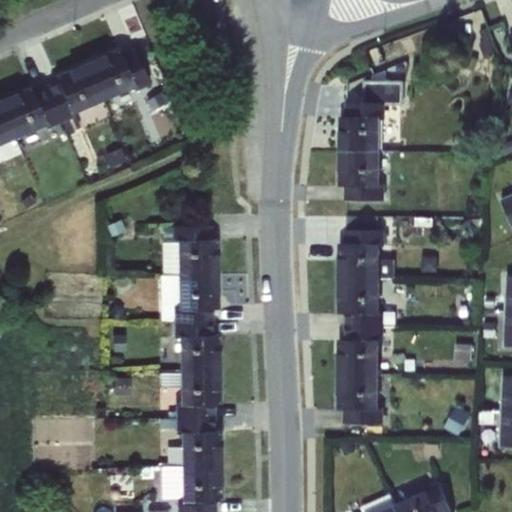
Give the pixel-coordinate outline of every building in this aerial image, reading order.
[(134,84),(133,85),(134,89),(148,83),(134,47),(121,53),(134,84)] [(119,48),(88,61),(104,98),(133,85),(134,84),(121,53),(119,48)] [(460,53),(457,65),(474,70),(478,59),(460,53)] [(88,61),(55,76),(57,81),(70,113),(71,112),(104,98),(88,61)] [(404,79),(365,80),(364,103),(386,103),(404,103),(404,79)] [(57,81),(46,85),(61,122),(65,130),(79,124),(75,115),(73,116),(71,112),(70,113),(57,81)] [(46,85),(33,91),(46,122),(48,127),(61,122),(46,85)] [(31,86),(0,99),(0,101),(16,135),(46,122),(33,91),(31,86)] [(159,95),(150,104),(157,111),(166,102),(159,95)] [(0,101),(0,142),(16,135),(0,101)] [(364,103),(346,103),(346,117),(381,117),(381,119),(385,119),(386,103),(364,103)] [(381,119),(381,117),(346,117),(341,117),(340,150),(380,150),(381,119)] [(120,148),(103,156),(108,168),(126,160),(120,148)] [(380,184),(380,150),(340,150),(340,186),(345,186),(380,186),(380,184)] [(511,160),(496,167),(495,178),(510,172),(509,169),(511,167),(511,160)] [(380,184),(380,186),(345,186),(345,200),(385,201),(385,184),(380,184)] [(30,193),(20,201),(27,210),(37,202),(30,193)] [(511,196),(502,201),(511,224),(511,196)] [(348,216),(345,229),(379,230),(380,216),(348,216)] [(119,220),(106,225),(110,235),(124,230),(119,220)] [(469,221),(459,228),(468,238),(478,231),(469,221)] [(211,224),(172,225),(172,242),(177,242),(177,239),(211,239),(211,224)] [(379,230),(345,229),(345,244),(380,244),(380,247),(385,247),(385,244),(385,235),(385,230),(379,230)] [(178,274),(217,274),(217,239),(211,239),(177,239),(177,242),(178,274)] [(178,274),(177,242),(172,242),(162,240),(160,274),(178,274)] [(345,244),(340,244),(339,278),(380,279),(380,247),(380,244),(345,244)] [(178,274),(160,274),(161,321),(173,321),(173,306),(178,305),(178,274)] [(178,305),(178,309),(213,308),(218,308),(217,274),(178,274),(178,305)] [(380,279),(339,278),(339,313),(344,313),(379,313),(379,311),(380,279)] [(499,278),(488,278),(487,292),(498,292),(499,278)] [(471,293),(459,293),(459,308),(471,308),(471,293)] [(173,321),(213,320),(213,308),(178,309),(178,305),(173,306),(173,321)] [(379,313),(344,313),(344,326),(384,326),(384,311),(379,311),(379,313)] [(506,322),(506,311),(495,311),(494,321),(506,322)] [(179,334),(213,334),(213,320),(173,321),(174,337),(179,337),(179,334)] [(384,326),(344,326),(344,339),(379,340),(379,343),(384,343),(384,326)] [(213,334),(179,334),(179,337),(179,369),(219,368),(219,334),(213,334)] [(344,339),(339,339),(339,375),(379,375),(379,343),(379,340),(344,339)] [(219,368),(179,369),(180,402),(180,404),(214,403),(220,403),(219,368)] [(379,375),(339,375),(339,409),(344,409),(379,409),(379,407),(379,375)] [(511,376),(504,377),(503,400),(502,411),(511,411),(511,376)] [(130,378),(114,377),(113,394),(130,394),(130,378)] [(472,378),(464,378),(463,386),(472,386),(472,378)] [(492,400),(492,411),(502,411),(503,400),(492,400)] [(180,404),(180,402),(176,402),(176,416),(214,415),(214,403),(180,404)] [(379,409),(344,409),(344,423),(384,424),(384,407),(379,407),(379,409)] [(455,409),(446,426),(459,433),(468,416),(455,409)] [(502,422),(502,411),(492,411),(490,411),(490,421),(502,422)] [(511,411),(502,411),(502,422),(501,446),(511,446),(511,411)] [(214,415),(176,416),(176,433),(180,433),(180,431),(214,430),(214,415)] [(392,435),(392,427),(375,427),(375,435),(392,435)] [(180,433),(181,466),(220,464),(220,430),(214,430),(180,431),(180,433)] [(351,441),(341,445),(345,455),(356,450),(351,441)] [(437,444),(425,444),(425,455),(437,455),(437,444)] [(181,498),(181,466),(161,464),(161,499),(177,498),(181,498)] [(220,464),(181,466),(181,498),(181,499),(215,499),(221,499),(220,464)] [(428,492),(436,511),(451,511),(439,481),(424,488),(426,493),(428,492)] [(426,493),(396,506),(398,511),(436,511),(428,492),(426,493)] [(381,511),(396,506),(390,494),(363,507),(364,511),(381,511)] [(118,511),(132,511),(127,497),(115,502),(118,511)] [(181,498),(177,498),(176,511),(215,511),(215,499),(181,499),(181,498)]
